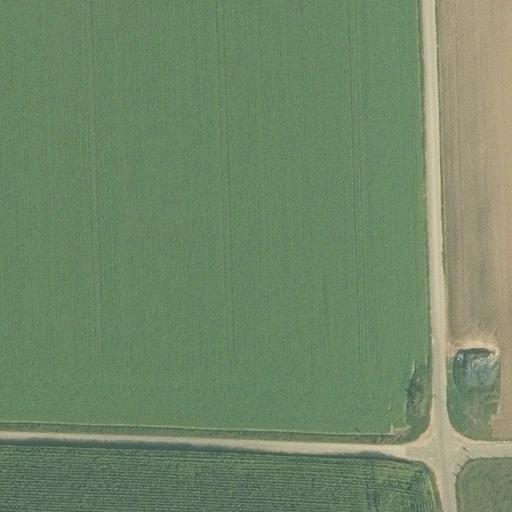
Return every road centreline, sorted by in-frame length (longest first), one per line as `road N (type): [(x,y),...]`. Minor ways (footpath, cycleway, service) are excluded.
road 1 (unclassified): [(443,453),(427,0)]
road 2 (track): [(0,437),(443,453)]
